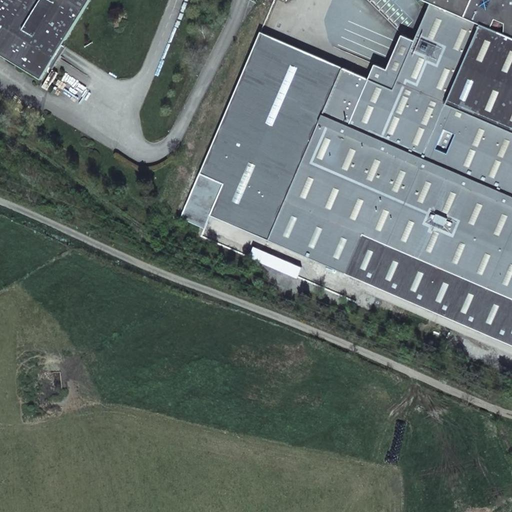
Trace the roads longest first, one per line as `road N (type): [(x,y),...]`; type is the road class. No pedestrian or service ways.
road 1 (track): [(0,201),(511,413)]
road 2 (unknown): [(101,138),(134,153),(159,150),(237,0)]
road 3 (unknown): [(168,0),(101,138)]
